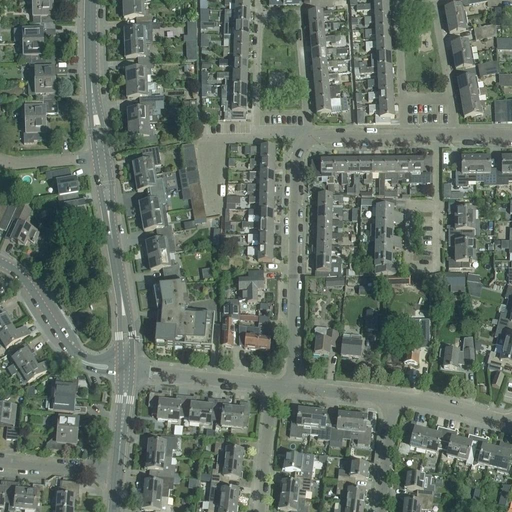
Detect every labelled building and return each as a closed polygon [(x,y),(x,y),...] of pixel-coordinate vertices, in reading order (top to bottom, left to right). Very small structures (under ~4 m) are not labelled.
[(249,0),(224,0),(224,7),(229,7),(229,5),(235,6),(235,13),(249,13),(249,0)] [(49,5),(32,5),(33,25),(30,25),(55,25),(54,12),(49,12),(49,5)] [(143,13),(142,5),(124,6),(125,19),(124,19),(124,20),(139,19),(139,25),(151,25),(151,18),(148,19),(147,13),(143,13)] [(388,5),(374,6),(356,7),(357,13),(374,12),(374,18),(389,18),(388,5)] [(447,22),(466,19),(465,12),(462,13),(461,7),(445,10),(447,22)] [(249,13),(235,13),(224,12),(224,20),(228,20),(229,18),(235,18),(234,25),(249,26),(249,13)] [(329,21),(333,20),(333,12),(308,14),(309,27),(323,26),(322,19),(329,18),(329,21)] [(389,18),(374,18),(364,19),(364,27),(369,27),(369,24),(375,24),(375,31),(389,30),(389,18)] [(467,26),(466,19),(447,22),(449,35),(465,32),(464,26),(467,26)] [(152,31),(151,25),(139,25),(139,31),(124,32),(124,33),(125,32),(126,46),(144,45),(144,37),(148,37),(148,31),(152,31)] [(249,26),(234,25),(224,25),(224,32),(228,33),(228,30),(234,30),(234,37),(248,38),(249,26)] [(334,25),(323,26),(309,27),(310,39),(324,38),(323,31),(330,31),(330,33),(334,33),(334,31),(338,30),(338,25),(334,25)] [(496,32),(496,28),(495,27),(474,30),(475,36),(496,32)] [(389,30),(375,31),(364,32),(365,39),(369,39),(369,37),(375,37),(376,44),(390,43),(389,30)] [(22,32),(23,45),(40,44),(39,44),(39,36),(42,36),(42,37),(55,37),(55,31),(22,32)] [(496,38),(496,32),(475,36),(476,42),(496,38)] [(248,38),(234,37),(223,37),(223,45),(227,45),(228,43),(234,43),(233,50),(248,51),(248,38)] [(340,38),(335,38),(335,37),(324,38),(310,39),(311,52),(325,51),(325,44),(331,44),(331,45),(335,45),(335,44),(338,44),(340,42),(340,38)] [(390,43),(376,44),(365,44),(365,52),(370,52),(370,49),(376,49),(376,56),(391,55),(390,43)] [(467,43),(451,46),(453,58),(472,55),(471,49),(468,49),(467,43)] [(40,44),(23,45),(23,64),(21,64),(21,65),(45,64),(45,52),(40,52),(39,44),(40,44)] [(144,53),(144,45),(126,46),(126,59),(125,59),(125,60),(140,59),(140,65),(153,65),(153,58),(149,58),(149,53),(144,53)] [(248,51),(233,50),(223,50),(223,58),(227,58),(227,55),(233,56),(233,63),(247,63),(248,51)] [(336,50),(325,51),(311,52),(312,64),(326,63),(326,57),(332,56),(332,58),(336,58),(336,56),(336,50)] [(391,55),(376,56),(365,57),(366,64),(371,64),(370,62),(377,62),(377,69),(391,68),(391,55)] [(474,68),(472,55),(453,58),(455,71),(474,68)] [(247,63),(233,63),(223,62),(222,70),(226,71),(227,68),(233,68),(232,75),(247,76),(247,63)] [(344,66),(344,62),(341,62),(337,62),(326,63),(312,64),(313,77),(327,76),(327,69),(333,69),(333,70),(337,70),(337,66),(344,66)] [(498,69),(497,63),(478,66),(479,72),(498,69)] [(153,71),(153,65),(140,65),(141,71),(126,72),(127,72),(127,86),(146,85),(145,77),(150,77),(150,72),(153,71)] [(391,68),(377,69),(359,70),(360,78),(377,77),(378,81),(392,81),(391,68)] [(29,70),(30,83),(52,83),(51,83),(51,75),(54,75),(54,76),(67,76),(67,69),(29,70)] [(498,75),(498,69),(479,72),(480,78),(498,75)] [(247,88),(247,76),(232,75),(217,75),(217,81),(226,81),(226,88),(247,88)] [(338,75),(327,76),(313,77),(314,90),(328,88),(328,81),(334,81),(334,83),(338,83),(338,75)] [(473,79),(457,82),(459,94),(478,91),(477,84),(474,85),(473,79)] [(392,81),(378,81),(367,82),(367,89),(372,89),(372,87),(378,87),(378,94),(393,93),(392,81)] [(52,83),(30,83),(30,97),(35,97),(36,103),(43,103),(57,103),(57,90),(52,90),(51,83),(52,83)] [(146,93),(146,85),(127,86),(128,99),(127,99),(127,100),(142,99),(142,106),(155,105),(155,98),(151,99),(151,93),(146,93)] [(210,93),(210,86),(201,87),(202,99),(206,99),(206,93),(210,93)] [(339,87),(328,88),(314,90),(315,103),(335,101),(335,96),(340,95),(339,87)] [(246,101),(247,88),(226,88),(222,88),(221,95),(225,96),(225,93),(232,94),(232,101),(246,101)] [(476,98),(479,97),(488,96),(487,90),(478,91),(459,94),(462,107),(478,104),(476,98)] [(393,93),(378,94),(367,95),(368,103),(372,102),(372,101),(378,100),(379,107),(393,106),(393,93)] [(245,122),(246,101),(232,101),(221,100),(221,108),(225,108),(225,106),(232,106),(231,122),(245,122)] [(346,100),(335,101),(315,103),(316,115),(330,114),(330,109),(340,108),(340,113),(347,113),(346,100)] [(43,103),(36,103),(25,103),(26,122),(42,122),(42,114),(44,114),(45,115),(58,115),(58,109),(43,109),(43,103)] [(485,110),(485,108),(484,103),(478,104),(462,107),(464,119),(483,115),(482,110),(485,110)] [(155,111),(155,105),(142,106),(142,111),(128,112),(129,112),(129,126),(148,125),(147,117),(152,117),(152,111),(155,111)] [(393,106),(379,107),(368,107),(369,115),(373,115),(373,113),(379,113),(379,119),(375,120),(375,126),(390,125),(390,119),(394,119),(393,106)] [(42,122),(26,122),(26,142),(23,142),(23,143),(24,145),(34,145),(33,142),(48,142),(47,130),(42,130),(42,122)] [(153,138),(153,132),(148,132),(148,125),(129,126),(130,139),(129,139),(129,140),(144,139),(144,145),(157,144),(156,138),(153,138)] [(250,148),(250,156),(254,156),(254,154),(260,154),(260,161),(274,162),(275,149),(250,148)] [(155,177),(153,168),(158,168),(157,162),(160,161),(158,149),(141,151),(143,164),(132,165),(133,166),(134,166),(136,180),(155,177)] [(197,169),(194,149),(182,151),(185,171),(197,169)] [(489,159),(475,160),(476,183),(483,183),(484,187),(496,187),(496,174),(490,174),(489,159)] [(511,182),(511,159),(501,159),(502,174),(496,174),(496,187),(508,187),(508,183),(511,182)] [(409,185),(409,160),(397,161),(397,177),(404,177),(404,181),(401,182),(401,185),(409,185)] [(422,160),(409,160),(409,185),(414,185),(429,185),(429,174),(422,175),(422,160)] [(476,183),(475,160),(461,160),(461,175),(455,175),(455,188),(468,188),(468,184),(476,183)] [(274,162),(260,161),(249,161),(249,169),(254,169),(254,167),(260,167),(260,174),(274,174),(274,162)] [(334,186),(334,175),(333,161),(311,162),(311,179),(321,179),(321,176),(328,176),(328,182),(326,182),(326,186),(334,186)] [(347,186),(346,175),(346,161),(333,161),(334,175),(341,175),(341,186),(347,186)] [(359,186),(359,175),(359,161),(346,161),(346,175),(351,175),(351,186),(354,186),(355,195),(359,195),(359,186)] [(372,186),(372,175),(371,161),(359,161),(359,175),(366,175),(366,181),(364,181),(364,186),(372,186)] [(384,186),(384,181),(384,161),(371,161),(372,175),(379,175),(379,198),(384,198),(384,194),(384,186)] [(397,185),(397,177),(397,161),(384,161),(384,181),(389,181),(389,185),(397,185)] [(201,189),(197,169),(185,171),(189,191),(201,189)] [(50,174),(53,173),(57,198),(62,197),(75,194),(75,195),(78,194),(75,180),(69,181),(67,171),(50,173),(50,174)] [(274,174),(260,174),(249,174),(249,182),(253,182),(253,179),(259,179),(259,186),(274,187),(274,174)] [(156,183),(155,177),(136,180),(138,192),(137,192),(137,193),(152,191),(153,197),(165,195),(164,188),(161,189),(160,183),(156,183)] [(274,187),(259,186),(249,186),(249,194),(253,194),(253,192),(259,192),(259,199),(273,199),(274,187)] [(204,209),(201,189),(189,191),(192,211),(204,209)] [(77,205),(75,195),(75,194),(62,197),(64,213),(66,213),(67,221),(77,220),(77,221),(79,220),(79,219),(86,218),(83,204),(77,205)] [(166,201),(165,195),(153,197),(154,202),(139,205),(139,206),(140,205),(142,219),(161,216),(160,208),(164,207),(163,201),(166,201)] [(343,197),(318,197),(317,209),(332,210),(332,203),(338,203),(338,205),(342,205),(343,197)] [(273,199),(259,199),(248,199),(248,207),(253,207),(253,204),(259,205),(259,211),(273,212),(273,199)] [(375,208),(376,208),(376,220),(402,221),(402,215),(396,215),(396,218),(392,218),(393,208),(395,208),(396,202),(373,201),(373,207),(375,208)] [(0,230),(6,233),(16,209),(8,205),(7,207),(8,208),(7,208),(1,205),(0,205),(0,230)] [(469,205),(448,205),(448,216),(455,216),(455,222),(474,222),(474,211),(469,211),(469,205)] [(39,234),(23,227),(30,212),(19,207),(8,231),(14,233),(11,242),(12,242),(13,241),(18,243),(17,245),(24,248),(27,242),(34,246),(39,234)] [(206,220),(204,209),(192,211),(194,222),(206,220)] [(342,210),(332,210),(317,209),(317,222),(332,223),(332,216),(338,216),(338,218),(342,218),(342,210)] [(273,212),(259,211),(248,211),(248,219),(252,219),(252,217),(259,217),(258,224),(273,225),(273,212)] [(162,223),(161,216),(142,219),(145,231),(143,232),(144,232),(158,230),(159,236),(172,234),(170,227),(168,228),(167,222),(162,223)] [(402,226),(402,221),(376,220),(376,227),(370,227),(369,232),(392,233),(392,223),(395,223),(395,226),(402,226)] [(332,223),(317,222),(317,235),(331,235),(331,228),(337,229),(337,230),(342,230),(342,223),(332,223)] [(474,232),(474,222),(455,222),(455,227),(447,227),(447,228),(448,228),(448,237),(474,237),(474,232)] [(273,225),(258,224),(248,224),(241,224),(241,230),(252,230),(258,230),(258,237),(273,237),(273,225)] [(392,242),(392,233),(369,232),(369,239),(376,238),(375,245),(401,245),(401,240),(395,240),(395,242),(392,242)] [(175,254),(172,234),(159,236),(160,242),(146,244),(146,245),(147,245),(149,258),(168,255),(175,254)] [(342,235),(331,235),(317,235),(316,247),(331,248),(331,241),(337,241),(337,243),(341,243),(342,235)] [(273,237),(258,237),(248,237),(247,245),(252,245),(252,242),(258,243),(258,249),(272,250),(273,237)] [(474,243),(474,237),(448,237),(448,248),(455,248),(455,253),(474,253),(474,243)] [(401,250),(401,245),(375,245),(375,257),(391,257),(392,247),(394,247),(394,250),(401,250)] [(341,248),(331,248),(316,247),(316,260),(331,260),(331,254),(337,254),(337,256),(341,256),(341,248)] [(272,250),(258,249),(247,249),(247,257),(252,257),(252,255),(258,255),(258,262),(272,263),(272,250)] [(474,264),(474,253),(455,253),(455,259),(447,259),(447,260),(448,260),(448,270),(469,270),(469,264),(474,264)] [(169,262),(168,255),(149,258),(151,271),(150,271),(150,272),(165,269),(167,282),(181,280),(178,266),(174,266),(173,262),(169,262)] [(391,266),(391,257),(375,257),(375,269),(375,276),(389,276),(389,269),(400,270),(401,264),(394,264),(394,266),(391,266)] [(341,280),(341,268),(341,261),(331,260),(316,260),(316,279),(341,280)] [(263,289),(263,273),(248,274),(248,282),(238,282),(238,303),(250,302),(250,310),(238,310),(239,318),(248,318),(258,318),(259,305),(259,304),(257,304),(256,292),(259,292),(259,289),(263,289)] [(463,286),(463,276),(443,277),(443,287),(463,286)] [(344,288),(344,280),(332,280),(332,288),(344,288)] [(221,325),(220,299),(188,304),(162,309),(156,310),(157,315),(155,346),(202,351),(211,351),(214,324),(221,325)] [(0,337),(12,329),(7,322),(11,320),(4,309),(1,311),(0,308),(0,337)] [(223,322),(221,348),(233,349),(235,329),(230,329),(230,322),(238,322),(238,308),(223,308),(223,321),(223,322)] [(378,314),(366,312),(365,330),(377,331),(378,314)] [(511,324),(511,317),(511,318),(501,315),(499,322),(497,327),(510,330),(511,324)] [(269,318),(259,318),(258,330),(258,333),(257,351),(269,352),(271,338),(270,338),(271,326),(268,326),(269,318)] [(408,331),(404,364),(417,366),(419,351),(418,351),(418,350),(418,348),(424,348),(428,350),(429,350),(429,321),(409,322),(409,330),(409,332),(408,331)] [(511,336),(508,336),(510,330),(497,327),(494,339),(498,340),(496,347),(503,349),(511,350),(511,336)] [(15,335),(12,329),(0,337),(0,340),(6,350),(29,335),(25,329),(15,335)] [(258,333),(258,330),(240,329),(239,344),(245,344),(244,350),(257,351),(258,333)] [(314,341),(316,341),(315,353),(313,353),(313,356),(319,357),(320,355),(329,356),(330,345),(337,346),(338,334),(331,333),(330,331),(316,329),(314,331),(314,333),(315,332),(314,341)] [(342,343),(341,358),(360,360),(362,338),(351,337),(350,344),(342,343)] [(464,341),(462,354),(459,353),(445,351),(445,353),(440,352),(439,360),(444,360),(443,369),(456,371),(457,365),(466,366),(466,368),(474,367),(471,340),(464,341)] [(20,373),(34,364),(29,357),(33,355),(26,344),(9,355),(20,373)] [(511,365),(511,350),(503,349),(501,357),(490,354),(487,365),(488,366),(487,371),(498,374),(501,363),(511,365)] [(28,385),(51,370),(47,363),(37,369),(34,364),(20,373),(28,385)] [(499,389),(503,377),(496,374),(491,387),(499,389)] [(78,382),(57,380),(55,400),(71,401),(72,393),(77,394),(78,382)] [(158,416),(157,421),(167,422),(169,403),(164,402),(165,394),(164,394),(164,396),(149,394),(148,408),(153,408),(152,415),(158,416)] [(183,419),(186,398),(176,397),(175,404),(169,403),(167,422),(177,423),(178,419),(183,419)] [(199,425),(201,406),(196,406),(196,398),(196,399),(186,398),(183,419),(184,419),(184,424),(199,425)] [(70,409),(71,401),(55,400),(49,399),(48,411),(54,411),(54,412),(86,415),(87,409),(73,408),(73,409),(70,409)] [(216,422),(218,401),(208,400),(207,407),(201,406),(199,425),(209,427),(210,422),(216,422)] [(228,402),(218,401),(216,422),(221,423),(221,427),(231,429),(233,410),(227,409),(228,401),(228,402)] [(239,410),(233,410),(231,429),(241,430),(242,425),(248,425),(250,405),(240,403),(239,410)] [(16,409),(2,408),(0,424),(8,425),(8,427),(7,427),(6,441),(18,442),(19,430),(13,429),(16,409)] [(303,428),(311,429),(312,413),(298,412),(297,426),(291,426),(289,439),(302,440),(303,428)] [(330,443),(331,430),(325,429),(326,414),(312,413),(311,429),(311,433),(318,434),(318,442),(325,443),(330,443)] [(343,433),(350,433),(352,417),(338,416),(337,431),(331,430),(330,443),(342,444),(343,433)] [(366,419),(352,417),(350,433),(350,441),(358,442),(357,446),(369,447),(371,434),(365,433),(366,419)] [(91,428),(91,422),(53,418),(52,431),(58,432),(74,434),(75,426),(78,426),(78,427),(91,428)] [(416,423),(416,424),(411,423),(409,431),(414,432),(410,448),(425,452),(430,434),(424,432),(426,425),(416,423)] [(442,451),(447,431),(438,428),(436,435),(430,434),(425,452),(436,455),(437,450),(442,451)] [(457,460),(461,441),(456,440),(458,432),(457,432),(457,433),(447,431),(442,451),(448,453),(447,458),(457,460)] [(73,441),(74,434),(58,432),(57,440),(54,440),(47,446),(46,451),(77,454),(79,441),(73,441)] [(473,459),(478,439),(468,436),(467,443),(461,441),(457,460),(467,463),(468,458),(473,459)] [(149,443),(148,457),(164,459),(171,459),(172,451),(176,452),(177,439),(164,438),(164,444),(149,443)] [(488,468),(492,449),(487,448),(489,440),(488,440),(488,441),(478,439),(473,459),(479,460),(478,465),(488,468)] [(228,445),(215,443),(214,456),(218,457),(217,464),(241,467),(242,452),(227,451),(228,445)] [(505,467),(510,447),(500,444),(498,451),(492,449),(488,468),(498,470),(499,466),(505,467)] [(288,454),(288,458),(286,457),(284,472),(299,473),(298,480),(311,481),(312,469),(309,468),(309,460),(302,459),(302,455),(288,454)] [(148,457),(146,471),(161,472),(161,478),(174,480),(174,475),(175,468),(171,467),(171,459),(164,459),(148,457)] [(363,466),(363,462),(351,461),(350,473),(338,472),(337,484),(350,486),(351,479),(365,481),(367,467),(363,466)] [(239,481),(241,467),(217,464),(216,472),(212,472),(211,483),(224,485),(224,479),(239,481)] [(423,486),(424,478),(408,476),(406,490),(421,492),(420,498),(433,500),(433,499),(433,495),(434,487),(423,486)] [(145,483),(144,497),(160,499),(168,499),(169,491),(173,492),(173,484),(174,480),(161,478),(160,484),(145,483)] [(309,493),(311,481),(298,480),(298,485),(283,484),(281,498),(305,501),(306,493),(309,493)] [(61,489),(58,489),(57,510),(73,511),(73,503),(79,503),(78,503),(79,484),(61,482),(61,489)] [(9,505),(11,484),(1,483),(0,489),(0,508),(3,509),(4,504),(9,505)] [(223,491),(224,485),(211,483),(209,496),(221,497),(220,504),(236,506),(238,492),(223,491)] [(25,511),(26,492),(21,492),(22,484),(21,484),(21,485),(11,484),(9,505),(8,511),(12,511),(14,511),(14,510),(25,511)] [(349,491),(350,486),(337,484),(336,497),(339,497),(339,505),(363,507),(364,493),(349,491)] [(32,493),(26,492),(25,511),(32,511),(40,511),(41,508),(43,487),(33,486),(32,493)] [(144,497),(143,511),(152,511),(170,511),(171,507),(167,507),(168,499),(160,499),(144,497)] [(304,508),(305,501),(281,498),(280,511),(283,511),(307,511),(308,508),(304,508)] [(432,511),(433,500),(420,498),(420,504),(405,502),(403,511),(420,511),(432,511)] [(235,511),(236,506),(220,504),(208,503),(206,511),(235,511)]
